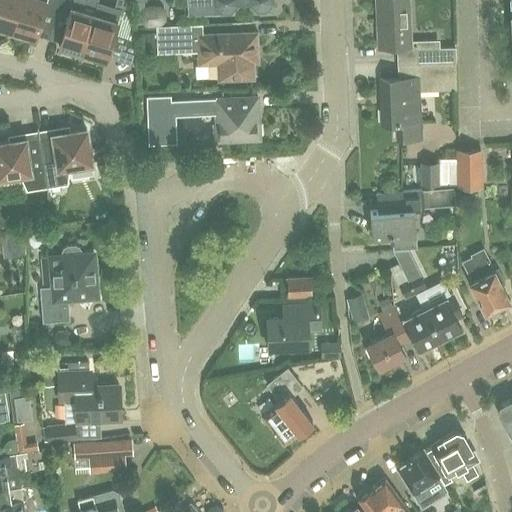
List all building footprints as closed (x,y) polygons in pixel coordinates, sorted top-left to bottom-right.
[(0,0),(0,29),(7,32),(8,29),(11,30),(19,0),(0,0)] [(20,0),(11,30),(15,31),(15,34),(29,39),(30,35),(34,37),(42,11),(54,15),(58,0),(20,0)] [(58,0),(54,15),(67,19),(59,44),(64,46),(64,49),(78,54),(79,50),(82,52),(95,12),(82,8),(82,0),(58,0)] [(194,0),(195,5),(203,13),(231,12),(238,4),(248,4),(256,11),(267,11),(274,3),(273,0),(194,0)] [(376,0),(379,46),(411,44),(408,0),(376,0)] [(130,12),(98,3),(95,12),(82,52),(86,52),(85,56),(100,60),(101,57),(105,58),(113,32),(131,38),(130,12)] [(252,49),(256,48),(256,32),(199,34),(199,37),(180,37),(180,24),(156,25),(157,52),(199,51),(199,63),(219,62),(219,79),(253,77),(252,49)] [(454,46),(416,48),(416,63),(417,62),(455,61),(454,46)] [(455,61),(417,62),(417,77),(418,77),(456,75),(455,61)] [(417,77),(379,78),(381,122),(398,121),(399,136),(421,135),(417,77)] [(259,139),(258,119),(253,119),(253,107),(242,107),(242,96),(214,97),(216,140),(259,139)] [(153,103),(153,113),(170,113),(170,103),(153,103)] [(53,135),(39,137),(47,187),(68,183),(70,165),(91,161),(86,128),(53,133),(53,135)] [(25,138),(0,141),(0,176),(18,173),(26,190),(47,187),(39,137),(25,140),(25,138)] [(482,186),(482,148),(456,148),(456,186),(482,186)] [(439,185),(439,160),(420,161),(420,185),(439,185)] [(393,249),(408,247),(417,247),(416,235),(414,207),(424,206),(423,197),(433,196),(433,188),(422,189),(422,188),(376,192),(378,209),(370,210),(371,222),(367,231),(372,233),(372,238),(381,238),(389,241),(391,237),(392,237),(393,249)] [(82,255),(82,249),(79,246),(75,244),(67,245),(63,247),(61,251),(62,256),(46,258),(50,295),(40,296),(42,323),(70,321),(68,299),(96,296),(92,254),(82,255)] [(497,267),(494,269),(483,247),(470,254),(471,256),(462,261),(472,280),(470,281),(485,312),(488,310),(492,313),(498,310),(498,305),(509,299),(501,283),(505,281),(497,267)] [(427,286),(412,254),(399,261),(408,279),(414,292),(427,286)] [(312,293),(311,276),(287,277),(288,294),(312,293)] [(398,284),(405,297),(414,292),(408,279),(398,284)] [(450,334),(451,331),(460,326),(455,316),(461,313),(452,294),(425,308),(440,336),(443,337),(450,334)] [(267,318),(268,346),(308,344),(308,328),(320,327),(319,303),(292,304),(293,317),(267,318)] [(367,343),(378,367),(405,354),(399,342),(410,337),(394,306),(379,314),(388,333),(367,343)] [(440,336),(425,308),(405,318),(419,347),(440,336)] [(321,356),(341,356),(341,341),(321,341),(321,356)] [(13,350),(1,351),(1,366),(14,366),(13,350)] [(262,412),(283,441),(297,431),(298,432),(313,421),(292,394),(303,386),(288,367),(267,383),(279,399),(262,412)] [(119,417),(118,385),(90,386),(89,371),(59,372),(60,399),(77,398),(78,419),(119,417)] [(0,420),(4,420),(4,419),(9,418),(5,390),(0,390),(0,420)] [(511,396),(500,403),(498,409),(511,435),(511,396)] [(28,399),(15,401),(18,424),(32,422),(28,399)] [(73,422),(47,425),(49,440),(75,437),(73,422)] [(456,429),(431,444),(448,475),(461,468),(467,479),(478,473),(472,462),(478,458),(462,431),(456,429)] [(74,443),(76,457),(132,452),(131,438),(74,443)] [(422,508),(448,492),(447,491),(449,490),(439,474),(423,448),(396,465),(413,490),(422,508)] [(0,489),(20,486),(18,471),(26,469),(24,457),(27,456),(26,450),(0,454),(0,489)] [(410,511),(385,478),(374,486),(373,485),(357,496),(368,511),(410,511)] [(0,511),(24,511),(20,486),(0,489),(0,511)] [(75,509),(75,511),(118,511),(118,510),(122,504),(119,493),(112,489),(78,498),(80,508),(75,509)] [(199,511),(190,502),(179,511),(199,511)]
